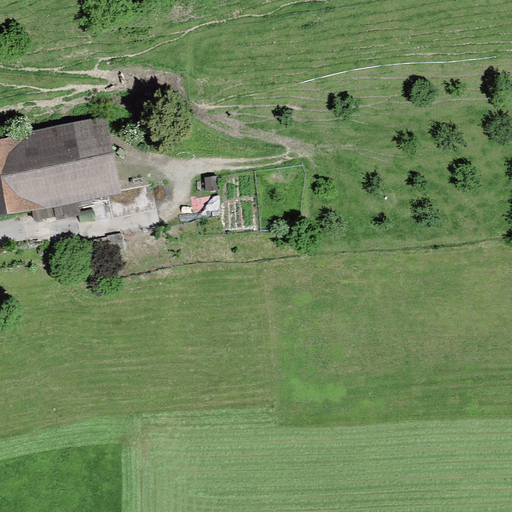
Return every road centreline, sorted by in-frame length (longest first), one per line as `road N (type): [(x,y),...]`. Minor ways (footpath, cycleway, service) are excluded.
road 1 (track): [(0,236),(87,231),(163,214),(187,174),(364,138)]
road 2 (track): [(311,150),(238,134),(163,82),(0,67)]
